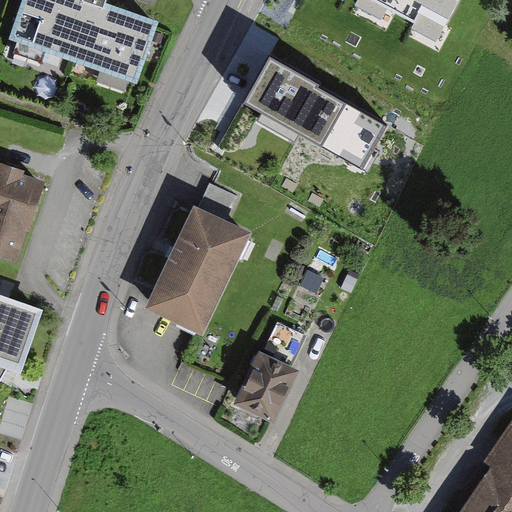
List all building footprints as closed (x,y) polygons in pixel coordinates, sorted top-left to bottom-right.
[(160,25),(87,0),(28,0),(14,41),(139,84),(160,25)] [(375,0),(414,21),(420,10),(445,24),(458,0),(375,0)] [(399,119),(270,53),(244,104),(259,112),(254,122),(305,147),(310,137),(373,169),(399,119)] [(42,186),(0,171),(0,259),(17,265),(42,186)] [(200,209),(194,206),(145,309),(204,337),(254,233),(227,221),(238,198),(211,185),(200,209)] [(42,315),(0,300),(0,366),(22,374),(42,315)] [(307,336),(278,323),(269,340),(298,354),(307,336)] [(301,371),(260,351),(234,405),(276,425),(301,371)] [(511,511),(511,431),(456,511),(511,511)]
